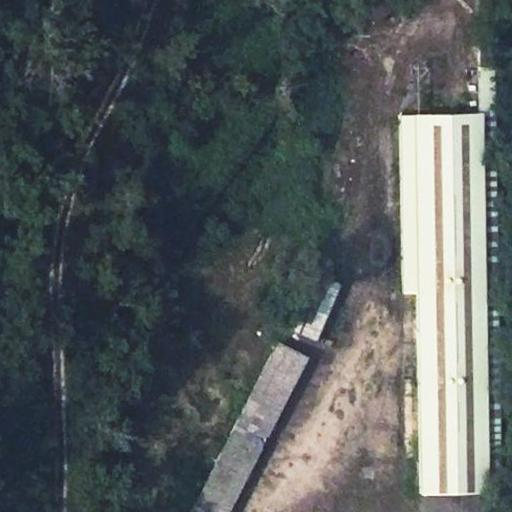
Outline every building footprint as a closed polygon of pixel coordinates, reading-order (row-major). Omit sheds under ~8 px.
[(362,0),(358,2),(368,20),(383,11),(376,0),(362,0)] [(491,48),(476,47),(478,114),(395,117),(398,289),(413,289),(418,511),(486,511),(487,489),(500,489),(491,48)] [(358,131),(322,127),(315,195),(351,200),(358,131)] [(336,281),(302,267),(277,323),(311,339),(336,281)] [(220,511),(299,359),(274,346),(189,511),(220,511)]
